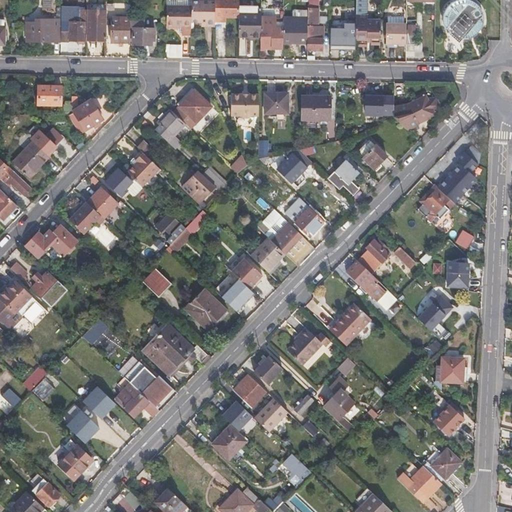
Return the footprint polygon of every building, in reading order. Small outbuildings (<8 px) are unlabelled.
[(190,0),(191,6),(191,20),(202,21),(206,21),(205,24),(215,25),(215,20),(215,0),(207,0),(190,0)] [(215,0),(215,20),(222,20),(223,15),(226,15),(239,16),(239,13),(239,0),(215,0)] [(308,0),(308,19),(308,43),(308,49),(325,49),(325,25),(319,24),(319,0),(308,0)] [(475,0),(474,0),(452,0),(451,1),(446,7),(443,14),(444,22),(447,29),(452,34),(460,37),(468,37),(475,34),(481,28),(483,20),(483,11),(480,5),(475,0)] [(99,1),(98,19),(108,20),(108,1),(99,1)] [(191,6),(167,5),(166,26),(182,27),(182,35),(190,35),(191,20),(191,6)] [(71,8),(63,8),(63,9),(63,20),(63,23),(71,24),(71,8)] [(71,24),(63,23),(62,40),(78,40),(78,44),(85,44),(86,24),(87,24),(88,11),(79,11),(78,24),(71,24)] [(239,16),(239,36),(262,37),(262,16),(262,13),(239,13),(239,16)] [(356,21),(356,37),(368,37),(368,43),(380,44),(381,19),(368,18),(368,13),(357,13),(356,21)] [(262,16),(262,37),(262,48),(283,48),(283,42),(283,22),(277,22),(277,17),(262,16)] [(283,22),(283,42),(308,43),(308,19),(283,18),(283,22)] [(28,22),(28,41),(61,42),(61,20),(58,20),(38,19),(38,22),(28,22)] [(113,19),(112,42),(131,42),(131,19),(113,19)] [(134,29),(134,45),(153,45),(153,38),(157,38),(157,29),(147,29),(147,20),(133,19),(132,29),(134,29)] [(333,27),(332,48),(356,48),(356,43),(356,37),(356,21),(348,20),(348,24),(344,24),(343,27),(333,27)] [(387,22),(386,44),(406,44),(406,36),(407,23),(387,22)] [(89,29),(89,41),(107,41),(107,25),(97,25),(97,30),(89,29)] [(406,44),(406,51),(416,52),(416,36),(406,36),(406,44)] [(170,44),(169,57),(179,57),(179,45),(170,44)] [(40,85),(40,104),(63,104),(63,86),(40,85)] [(180,106),(199,122),(213,106),(195,90),(180,106)] [(266,92),(266,112),(289,112),(289,92),(266,92)] [(369,93),(368,113),(395,114),(395,111),(395,109),(396,96),(385,96),(385,93),(369,93)] [(234,94),(233,119),(235,123),(260,125),(261,95),(251,94),(251,96),(245,96),(245,94),(234,94)] [(303,95),(304,126),(316,127),(316,120),(331,120),(332,96),(303,95)] [(401,108),(395,109),(395,111),(395,114),(395,118),(407,130),(420,122),(419,121),(435,112),(433,110),(438,103),(434,97),(426,97),(425,95),(401,108)] [(77,113),(72,116),(82,131),(94,125),(95,127),(102,123),(101,121),(104,119),(92,100),(75,110),(77,113)] [(171,108),(158,122),(161,125),(156,129),(175,148),(181,142),(175,135),(186,123),(171,108)] [(35,140),(15,161),(31,176),(51,155),(50,154),(58,146),(41,130),(33,138),(35,140)] [(337,142),(343,147),(350,140),(349,136),(337,140),(337,142)] [(137,145),(144,152),(150,158),(156,152),(143,139),(137,145)] [(357,153),(375,169),(386,157),(369,141),(357,153)] [(318,146),(320,153),(343,147),(337,142),(318,146)] [(467,152),(477,162),(481,153),(473,146),(467,152)] [(291,151),(276,167),(290,180),(303,166),(300,162),(305,157),(298,149),(291,151)] [(129,172),(142,184),(160,167),(150,158),(144,152),(137,159),(139,161),(134,166),(129,172)] [(462,165),(440,188),(454,202),(455,203),(477,180),(477,162),(467,152),(458,161),(462,165)] [(284,153),(260,158),(263,162),(284,157),(284,153)] [(0,178),(1,177),(10,185),(13,182),(26,194),(33,188),(0,155),(0,178)] [(237,172),(248,164),(242,156),(231,165),(237,172)] [(300,162),(303,166),(309,160),(305,157),(300,162)] [(346,161),(329,179),(339,190),(342,187),(353,197),(360,190),(352,183),(360,173),(346,161)] [(136,193),(143,185),(142,184),(129,172),(126,175),(119,168),(107,180),(118,191),(123,186),(125,188),(126,186),(133,193),(136,193)] [(204,175),(221,192),(229,184),(221,177),(219,179),(209,170),(204,175)] [(199,171),(185,186),(201,201),(212,190),(217,196),(221,192),(204,175),(199,171)] [(436,185),(421,201),(424,204),(440,188),(436,185)] [(118,191),(122,194),(126,189),(125,188),(123,186),(118,191)] [(103,187),(87,202),(102,216),(105,218),(120,203),(103,187)] [(440,188),(424,204),(419,209),(435,225),(455,203),(454,202),(440,188)] [(0,201),(0,202),(0,212),(6,218),(18,205),(7,194),(5,196),(0,191),(0,201)] [(77,212),(69,220),(85,234),(102,216),(87,202),(86,200),(80,207),(81,208),(77,212)] [(297,223),(312,237),(326,222),(311,208),(297,223)] [(171,212),(158,226),(164,231),(166,229),(171,234),(182,222),(171,212)] [(256,225),(270,239),(286,254),(299,267),(317,249),(283,216),(270,229),(260,220),(256,225)] [(188,218),(183,224),(187,228),(193,222),(188,218)] [(193,222),(187,228),(192,232),(199,224),(195,220),(193,222)] [(50,236),(63,248),(67,252),(70,255),(75,248),(75,245),(77,243),(63,228),(57,229),(50,236)] [(456,245),(466,251),(473,237),(464,231),(456,245)] [(39,232),(26,246),(39,258),(53,245),(64,256),(67,252),(63,248),(50,236),(48,234),(44,237),(39,232)] [(175,233),(168,240),(172,244),(179,237),(175,233)] [(257,247),(250,254),(269,272),(286,254),(270,239),(259,250),(257,247)] [(369,249),(358,260),(372,274),(390,255),(385,249),(378,242),(375,240),(367,248),(369,249)] [(378,242),(385,249),(387,247),(380,241),(378,242)] [(394,252),(408,266),(413,260),(399,246),(394,252)] [(159,250),(153,256),(157,259),(163,253),(159,250)] [(372,274),(358,260),(347,271),(362,285),(364,283),(367,287),(365,289),(377,300),(388,289),(372,274)] [(12,269),(22,279),(28,272),(18,262),(12,269)] [(232,271),(239,278),(253,291),(259,284),(258,282),(264,276),(252,264),(247,269),(241,262),(232,271)] [(450,263),(448,287),(468,288),(470,265),(450,263)] [(157,269),(144,282),(160,297),(173,284),(157,269)] [(38,281),(33,286),(42,295),(41,297),(49,305),(68,287),(58,279),(57,280),(48,271),(43,276),(38,271),(33,276),(38,281)] [(225,293),(241,308),(255,294),(253,291),(239,278),(225,293)] [(0,299),(0,315),(12,327),(22,315),(18,311),(22,307),(26,311),(34,303),(30,299),(32,297),(16,282),(8,291),(6,289),(0,295),(0,299)] [(186,309),(210,331),(229,311),(206,289),(186,309)] [(388,289),(377,300),(384,307),(395,296),(388,289)] [(431,330),(454,306),(440,293),(417,317),(431,330)] [(343,319),(331,332),(346,346),(371,320),(355,304),(342,317),(343,319)] [(115,305),(103,317),(115,328),(127,316),(115,305)] [(342,317),(330,330),(331,332),(343,319),(342,317)] [(100,318),(82,337),(92,346),(109,327),(100,318)] [(440,322),(432,330),(440,339),(448,331),(440,322)] [(146,349),(171,374),(187,358),(191,352),(193,354),(197,358),(202,363),(209,355),(199,344),(195,348),(169,324),(146,349)] [(288,350),(302,365),(322,344),(317,339),(307,329),(299,336),(301,337),(288,350)] [(322,344),(325,347),(330,341),(323,333),(317,339),(322,344)] [(433,346),(439,352),(445,345),(439,339),(433,346)] [(187,358),(171,374),(174,376),(189,360),(193,354),(191,352),(187,358)] [(189,360),(192,363),(197,358),(193,354),(189,360)] [(255,371),(271,387),(285,372),(269,357),(255,371)] [(346,375),(356,364),(348,357),(338,367),(346,375)] [(152,403),(156,407),(174,388),(161,376),(158,379),(136,359),(121,374),(131,382),(150,401),(152,403)] [(442,359),(442,367),(436,367),(436,382),(434,384),(439,389),(446,382),(461,383),(463,382),(464,379),(465,363),(462,362),(462,359),(442,359)] [(427,364),(420,372),(423,374),(430,367),(427,364)] [(43,366),(30,380),(36,386),(49,372),(43,366)] [(234,391),(252,407),(266,392),(249,375),(234,391)] [(30,380),(26,385),(31,390),(36,386),(30,380)] [(119,396),(127,405),(125,407),(135,417),(150,401),(131,382),(118,396),(119,396)] [(98,385),(83,400),(102,419),(117,404),(98,385)] [(2,397),(13,407),(20,400),(9,389),(2,397)] [(329,401),(323,407),(338,420),(341,418),(354,404),(339,390),(335,393),(331,398),(329,395),(326,398),(329,401)] [(116,399),(125,407),(127,405),(119,396),(116,399)] [(307,396),(293,411),(299,416),(313,401),(307,396)] [(0,398),(11,409),(13,407),(2,397),(0,398)] [(231,423),(239,431),(253,416),(236,400),(222,414),(231,423)] [(274,400),(255,419),(261,425),(269,432),(288,413),(274,400)] [(435,407),(440,412),(446,406),(440,401),(435,407)] [(156,407),(152,403),(147,409),(156,418),(162,412),(156,407)] [(434,422),(448,436),(464,419),(450,406),(448,408),(446,406),(440,412),(442,414),(434,422)] [(82,409),(67,424),(86,443),(101,427),(82,409)] [(11,414),(3,421),(8,426),(15,418),(11,414)] [(337,421),(349,433),(353,430),(341,418),(338,420),(337,421)] [(303,427),(314,437),(318,433),(307,422),(303,427)] [(213,442),(230,459),(249,440),(239,431),(231,423),(213,442)] [(319,442),(325,448),(329,445),(323,438),(319,442)] [(71,452),(60,464),(76,479),(83,471),(94,459),(74,441),(67,448),(71,452)] [(447,449),(427,469),(440,481),(443,478),(445,479),(461,462),(447,449)] [(94,459),(83,471),(86,474),(97,462),(94,459)] [(290,468),(303,481),(311,473),(297,460),(290,468)] [(398,480),(418,499),(423,494),(428,498),(442,483),(440,481),(427,469),(423,465),(409,480),(403,474),(398,480)] [(45,479),(38,486),(43,490),(49,483),(45,479)] [(33,491),(49,507),(61,495),(49,483),(43,490),(38,486),(33,491)] [(176,487),(171,492),(179,500),(184,494),(176,487)] [(232,497),(219,509),(222,511),(247,511),(254,506),(259,500),(247,488),(241,494),(238,491),(232,497)] [(155,503),(164,511),(186,511),(189,509),(179,500),(171,492),(168,490),(155,503)] [(28,492),(11,511),(40,511),(44,507),(28,492)] [(215,510),(215,511),(222,511),(219,509),(232,497),(228,493),(216,506),(215,510)] [(374,494),(357,511),(391,511),(392,511),(374,494)] [(418,499),(423,503),(428,498),(423,494),(418,499)] [(281,495),(271,504),(268,500),(264,504),(271,511),(273,511),(285,500),(281,495)] [(254,506),(260,511),(271,511),(264,504),(259,500),(254,506)]
